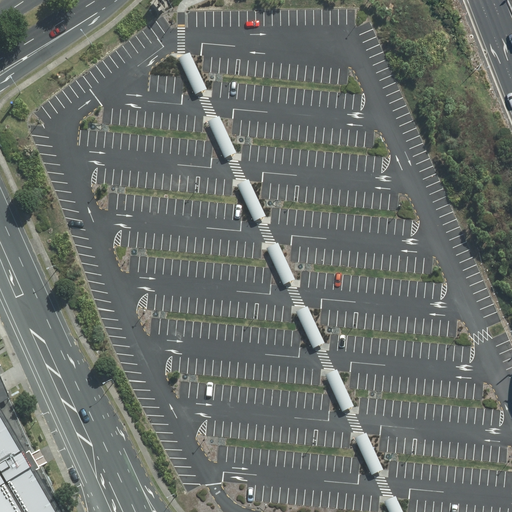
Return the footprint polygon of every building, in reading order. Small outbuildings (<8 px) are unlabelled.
[(177,59),(194,96),(200,93),(206,90),(189,54),(183,56),(177,59)] [(207,123),(223,159),(229,157),(235,154),(218,117),(212,120),(207,123)] [(236,186),(253,223),(259,220),(265,217),(247,181),(241,183),(236,186)] [(265,249),(282,286),(288,283),(294,280),(277,244),(271,247),(265,249)] [(294,313),(312,350),(318,347),(324,344),(306,307),(300,310),(294,313)] [(324,376),(341,413),(347,410),(353,407),(336,370),(330,373),(324,376)] [(63,511),(0,402),(0,511),(63,511)] [(353,439),(370,476),(377,473),(382,471),(365,434),(359,436),(353,439)] [(383,502),(387,511),(401,511),(394,497),(388,500),(383,502)]
